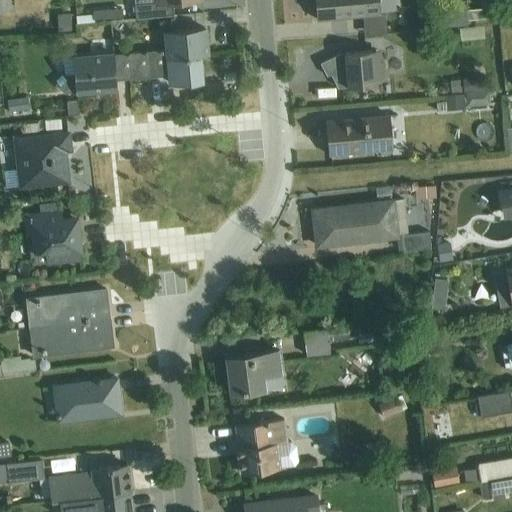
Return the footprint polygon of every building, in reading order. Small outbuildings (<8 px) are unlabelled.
[(202,0),(134,0),(135,7),(132,7),(133,12),(136,12),(136,18),(173,15),(172,3),(203,1),(202,0)] [(363,16),(381,15),(379,0),(314,0),(317,20),(363,16)] [(93,15),(76,16),(77,23),(94,22),(94,20),(123,18),(122,8),(93,11),(93,15)] [(465,8),(442,10),(443,27),(467,25),(466,22),(499,19),(498,8),(466,11),(465,8)] [(70,13),(57,14),(58,31),(72,31),(70,13)] [(381,15),(363,16),(364,36),(387,34),(385,14),(381,15)] [(166,59),(199,56),(207,55),(205,29),(163,33),(165,51),(166,59)] [(128,53),(131,79),(169,76),(170,84),(202,81),(199,56),(166,59),(165,51),(128,53)] [(344,54),(320,64),(327,76),(333,73),(335,77),(333,78),(338,89),(367,85),(367,81),(384,80),(381,51),(344,54)] [(131,79),(128,53),(114,55),(113,53),(73,56),(73,58),(63,59),(65,75),(55,83),(64,93),(116,89),(116,81),(131,79)] [(511,57),(499,60),(503,81),(511,79),(511,57)] [(465,93),(488,91),(487,78),(450,82),(451,94),(465,93)] [(488,91),(465,93),(465,95),(445,97),(446,111),(467,109),(467,107),(490,105),(489,91),(488,91)] [(27,96),(7,99),(9,113),(30,110),(27,96)] [(390,116),(325,122),(328,156),(393,150),(390,116)] [(511,120),(497,121),(498,146),(511,145),(511,120)] [(16,170),(7,171),(9,188),(68,181),(64,151),(70,150),(68,133),(13,140),(16,170)] [(435,186),(415,187),(416,199),(436,198),(435,186)] [(511,191),(499,194),(503,220),(511,218),(511,191)] [(323,218),(314,219),(317,246),(397,236),(398,251),(403,250),(403,252),(431,249),(429,232),(408,234),(404,199),(322,209),(323,218)] [(323,218),(322,209),(313,210),(314,219),(323,218)] [(61,210),(24,215),(26,237),(28,237),(31,257),(36,256),(37,264),(47,263),(47,264),(81,260),(80,252),(82,252),(79,222),(63,224),(61,210)] [(450,244),(437,246),(440,262),(453,260),(450,244)] [(511,269),(494,272),(500,308),(511,305),(511,269)] [(434,279),(431,308),(444,310),(448,281),(434,279)] [(29,328),(110,318),(106,289),(25,299),(29,328)] [(110,318),(29,328),(32,356),(113,347),(110,318)] [(347,327),(304,332),(306,356),(330,353),(329,342),(348,340),(347,327)] [(511,344),(502,349),(505,369),(511,369),(511,344)] [(281,351),(226,358),(230,393),(268,389),(266,379),(284,376),(281,351)] [(0,376),(36,372),(35,360),(30,360),(30,358),(21,360),(20,356),(0,359),(1,364),(0,363),(0,376)] [(117,378),(52,386),(56,422),(121,414),(117,378)] [(479,404),(475,405),(477,416),(481,415),(481,417),(511,411),(511,403),(510,391),(477,397),(479,404)] [(400,397),(378,406),(384,419),(403,411),(402,409),(405,407),(400,397)] [(286,419),(235,425),(240,473),(295,467),(298,462),(297,446),(292,443),(288,443),(286,419)] [(8,443),(0,443),(0,457),(10,456),(8,443)] [(480,483),(511,477),(511,458),(479,464),(480,468),(464,471),(466,486),(480,483)] [(42,460),(0,464),(0,483),(45,478),(42,460)] [(51,500),(130,491),(127,465),(90,470),(90,472),(48,477),(51,500)] [(445,473),(432,474),(434,487),(446,486),(445,473)] [(511,477),(480,483),(482,500),(492,498),(493,501),(511,497),(511,477)] [(417,485),(399,487),(401,496),(419,494),(417,485)] [(132,511),(130,491),(51,500),(57,511),(132,511)] [(318,511),(317,497),(244,505),(245,511),(318,511)]
